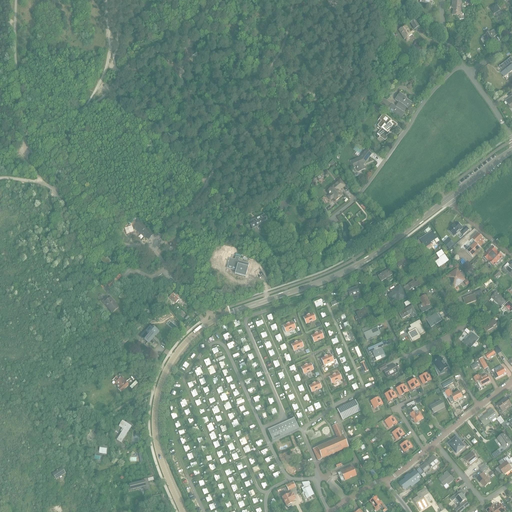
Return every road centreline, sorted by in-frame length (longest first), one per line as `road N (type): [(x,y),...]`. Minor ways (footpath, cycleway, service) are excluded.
road 1 (track): [(176,221),(212,183),(254,158),(315,160),(362,94),(373,0)]
road 2 (tertiary): [(446,199),(335,276),(214,319)]
road 3 (tertiary): [(182,511),(157,449),(155,402),(173,357),(214,319)]
road 4 (residential): [(445,338),(405,357),(362,274)]
road 5 (residential): [(407,242),(462,320),(445,338)]
